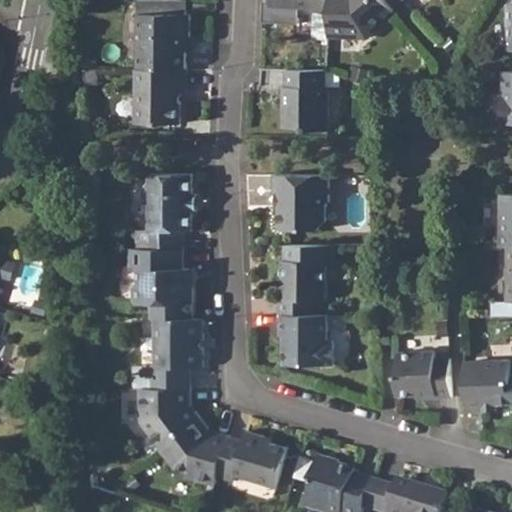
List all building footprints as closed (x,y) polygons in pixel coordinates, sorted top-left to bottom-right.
[(141,0),(141,68),(188,68),(189,36),(192,36),(192,13),(189,13),(189,0),(141,0)] [(315,14),(331,15),(331,0),(271,0),(272,6),(315,8),(315,14)] [(369,37),(397,13),(385,0),(331,0),(331,15),(330,35),(369,37)] [(182,123),(182,91),(188,92),(188,68),(141,68),(139,123),(182,123)] [(329,130),(329,86),(320,86),(320,69),(288,69),(289,86),(285,86),(285,127),(305,127),(305,130),(329,130)] [(341,86),(341,74),(328,69),(320,69),(320,86),(329,86),(341,86)] [(140,229),(140,247),(186,248),(186,230),(195,231),(195,211),(197,211),(197,193),(195,193),(195,173),(152,173),(152,180),(146,186),(145,196),(152,203),(152,229),(140,229)] [(328,221),(331,174),(275,174),(275,194),(283,194),(283,205),(280,205),(280,229),(320,229),(328,221)] [(281,298),(281,314),(284,314),(320,314),(320,299),(327,299),(328,263),(335,263),(335,244),(287,244),(288,259),(285,259),(285,298),(281,298)] [(155,303),(154,318),(158,318),(195,318),(195,286),(191,282),(191,268),(186,268),(186,248),(140,247),(139,265),(141,266),(142,282),(137,286),(136,298),(142,303),(155,303)] [(16,263),(1,259),(0,256),(0,275),(11,278),(16,263)] [(490,316),(506,316),(505,301),(490,301),(490,316)] [(288,334),(288,363),(335,364),(336,340),(329,340),(329,314),(320,314),(284,314),(284,334),(288,334)] [(152,365),(152,387),(193,387),(193,367),(205,367),(206,318),(195,318),(158,318),(157,365),(152,365)] [(398,373),(399,394),(437,393),(437,396),(453,396),(452,358),(437,358),(437,350),(401,352),(402,373),(398,373)] [(511,359),(467,362),(469,411),(487,410),(486,404),(511,403),(511,402),(511,359)] [(136,366),(136,387),(143,387),(152,387),(152,365),(136,366)] [(142,421),(162,447),(203,417),(193,404),(193,387),(152,387),(143,387),(142,421)] [(188,475),(216,483),(218,476),(230,435),(209,429),(203,417),(162,447),(176,466),(188,475)] [(290,447),(265,440),(266,436),(248,430),(245,440),(230,435),(218,476),(234,480),(236,474),(278,487),(290,447)] [(296,477),(313,482),(319,462),(302,456),(296,477)] [(308,508),(321,511),(364,511),(366,508),(375,478),(357,473),(358,469),(342,464),(342,466),(320,459),(319,462),(313,482),(314,486),(308,508)] [(444,511),(449,493),(427,486),(426,488),(417,486),(418,483),(400,477),(398,485),(375,478),(366,508),(380,511),(444,511)]
